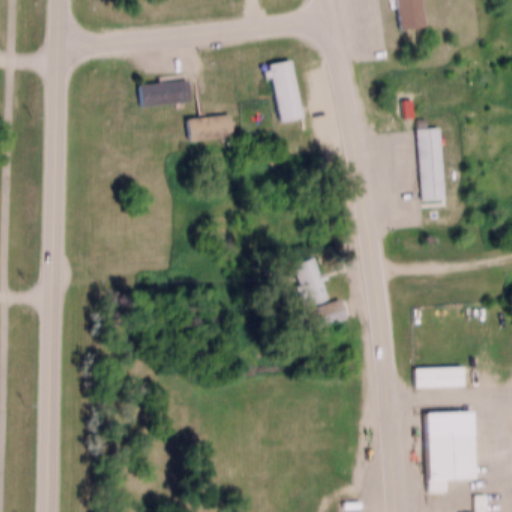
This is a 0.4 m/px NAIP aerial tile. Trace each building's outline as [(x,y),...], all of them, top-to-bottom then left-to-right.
[(420,25),(417,0),(393,0),(397,28),(420,25)] [(279,51),(291,108),(270,112),(261,68),(256,69),(255,63),(259,62),(258,56),(279,51)] [(132,76),(180,72),(182,93),(134,97),(132,76)] [(179,110),(223,107),(225,129),(180,132),(179,110)] [(428,120),(433,190),(410,191),(406,121),(428,120)] [(337,310),(304,321),(297,299),(294,300),(286,279),(291,277),(283,256),(305,249),(311,266),(316,264),(318,270),(313,272),(320,290),(329,287),(337,310)] [(307,310),(314,329),(344,317),(336,298),(307,310)] [(404,359),(452,358),(453,378),(405,379),(404,359)] [(460,388),(460,367),(412,367),(412,388),(460,388)] [(459,403),(462,470),(416,471),(414,405),(459,403)]
